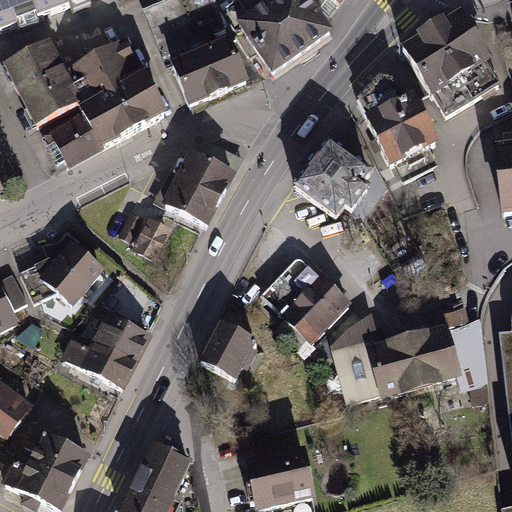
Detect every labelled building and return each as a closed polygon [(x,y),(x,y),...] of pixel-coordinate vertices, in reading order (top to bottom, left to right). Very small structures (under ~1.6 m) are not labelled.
[(0,0),(0,34),(92,0),(0,0)] [(247,90),(231,47),(235,42),(211,0),(171,0),(141,13),(167,73),(172,71),(187,112),(247,90)] [(330,43),(300,0),(280,0),(234,32),(270,84),(312,55),(330,43)] [(319,0),(339,15),(349,0),(319,0)] [(488,66),(460,18),(441,30),(402,52),(431,101),(434,99),(446,120),(499,89),(486,67),(488,66)] [(81,111),(140,80),(123,46),(64,77),(79,106),(81,111)] [(79,106),(64,77),(48,47),(2,71),(33,130),(79,106)] [(161,119),(140,80),(81,111),(77,113),(80,119),(97,152),(161,119)] [(435,148),(413,102),(403,106),(393,84),(379,82),(358,105),(390,170),(396,166),(405,184),(433,171),(424,153),(435,148)] [(97,152),(80,119),(47,136),(65,169),(97,152)] [(370,176),(330,146),(320,159),(318,158),(304,176),(306,178),(296,190),(337,221),(346,210),(351,214),(367,193),(361,188),(370,176)] [(511,216),(511,151),(496,153),(504,218),(511,216)] [(232,184),(194,163),(169,211),(207,231),(232,184)] [(143,223),(132,217),(120,237),(132,244),(143,223)] [(171,233),(151,224),(136,255),(155,265),(171,233)] [(58,296),(72,310),(101,275),(73,251),(57,271),(49,265),(20,278),(34,307),(58,296)] [(349,310),(299,262),(262,299),(307,343),(324,326),(329,330),(349,310)] [(14,282),(2,288),(16,313),(27,307),(14,282)] [(0,341),(14,335),(0,306),(0,341)] [(150,340),(108,319),(95,345),(137,366),(150,340)] [(332,351),(334,356),(374,345),(376,344),(370,321),(347,335),(332,351)] [(376,354),(374,345),(334,356),(347,408),(382,398),(382,399),(458,380),(461,386),(464,389),(467,391),(471,391),(472,407),(489,405),(479,327),(376,354)] [(201,374),(237,391),(256,351),(221,334),(201,374)] [(65,362),(124,392),(137,366),(95,345),(90,355),(73,346),(65,362)] [(0,435),(10,442),(32,411),(0,389),(0,435)] [(32,465),(76,486),(89,460),(31,433),(23,448),(37,455),(32,465)] [(124,511),(184,511),(185,510),(175,505),(193,468),(155,450),(124,511)] [(246,469),(253,511),(267,511),(312,504),(303,458),(246,469)] [(5,487),(57,511),(63,511),(76,486),(32,465),(26,477),(13,471),(5,487)]
